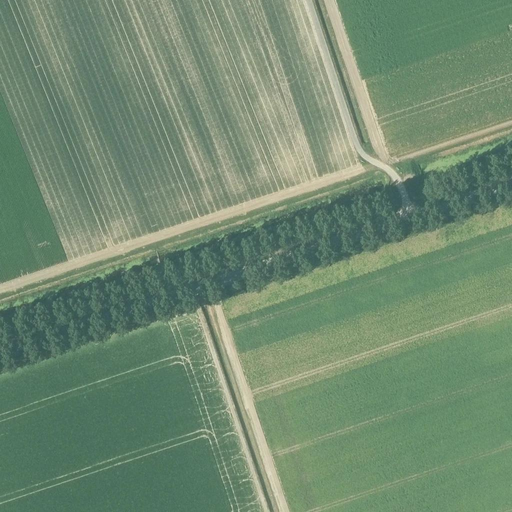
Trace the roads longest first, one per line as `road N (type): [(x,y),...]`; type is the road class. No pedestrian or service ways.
road 1 (unclassified): [(0,352),(410,217)]
road 2 (unclassified): [(307,0),(356,146),(392,174),(410,217)]
